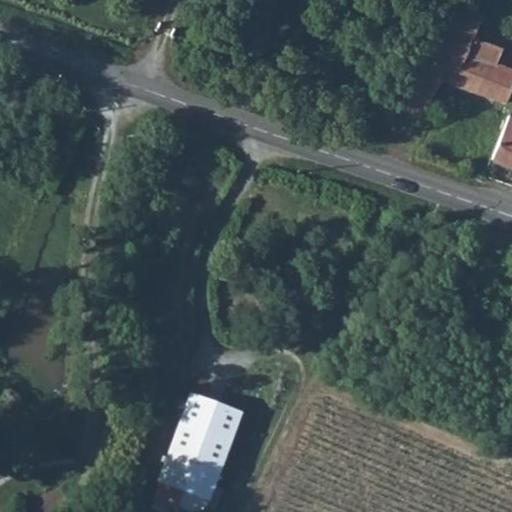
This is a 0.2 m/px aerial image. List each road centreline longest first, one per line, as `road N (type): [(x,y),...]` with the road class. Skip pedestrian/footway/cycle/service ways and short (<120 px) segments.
road 1 (tertiary): [(0,36),(511,214)]
road 2 (unknown): [(117,80),(76,211),(71,305),(89,436),(59,511)]
